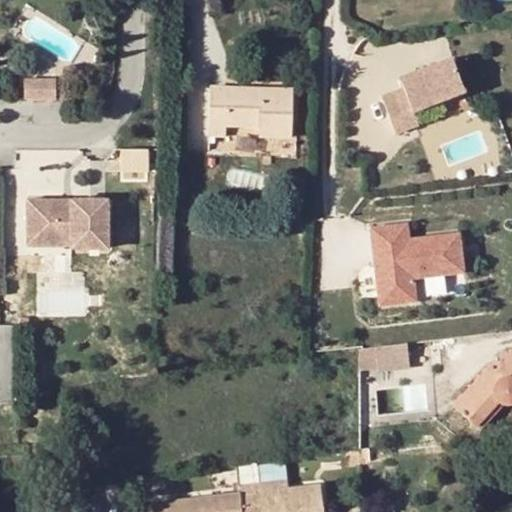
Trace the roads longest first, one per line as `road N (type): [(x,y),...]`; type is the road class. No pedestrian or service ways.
road 1 (residential): [(134,0),(124,84),(87,135),(0,135)]
road 2 (unknown): [(337,0),(334,218)]
